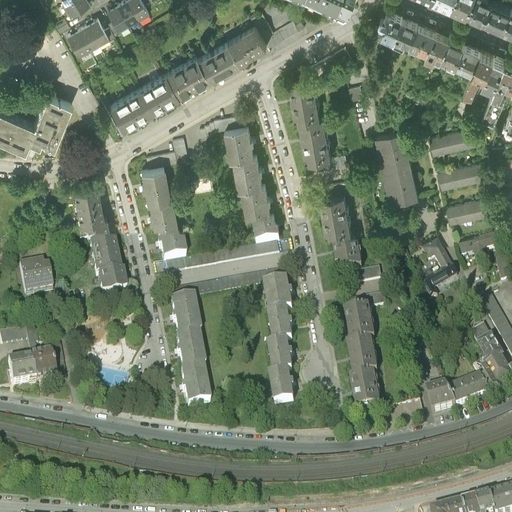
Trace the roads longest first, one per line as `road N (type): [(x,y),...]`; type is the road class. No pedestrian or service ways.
road 1 (residential): [(511,405),(457,427),(349,450),(178,439),(0,407)]
road 2 (residential): [(259,76),(313,301),(320,372)]
road 3 (residential): [(114,155),(150,314),(150,366)]
road 4 (residential): [(259,76),(114,155)]
road 5 (residential): [(511,473),(355,511)]
road 6 (residential): [(373,0),(350,26),(259,76)]
road 7 (residential): [(511,47),(398,0)]
